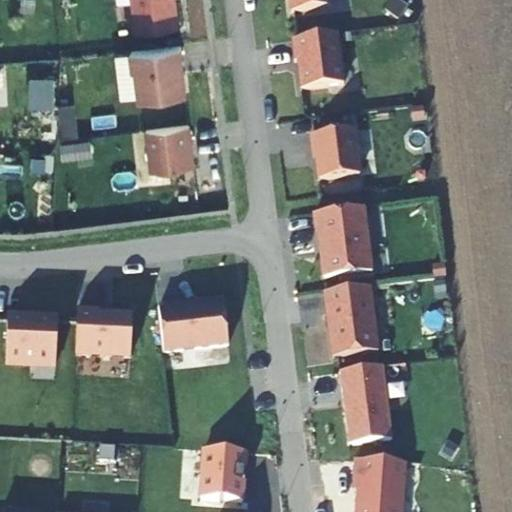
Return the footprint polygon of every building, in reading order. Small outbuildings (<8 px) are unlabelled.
[(179,28),(175,0),(131,0),(136,33),(179,28)] [(330,0),(289,0),(292,15),(332,10),(330,0)] [(337,37),(292,43),(295,64),(299,63),(301,93),(343,87),(337,37)] [(184,63),(181,45),(131,51),(134,70),(137,70),(141,100),(186,94),(183,72),(181,72),(180,63),(184,63)] [(59,107),(60,119),(75,117),(73,105),(59,107)] [(60,119),(63,138),(77,136),(75,117),(60,119)] [(195,166),(190,125),(147,130),(152,172),(195,166)] [(353,133),(313,138),(319,183),(359,178),(353,133)] [(364,211),(314,217),(320,251),(323,255),(324,262),(321,262),(324,284),(372,278),(364,211)] [(370,291),(325,297),(333,361),(378,356),(370,291)] [(157,310),(163,356),(227,348),(222,306),(200,309),(201,311),(192,312),(191,310),(175,312),(175,308),(157,310)] [(98,314),(77,313),(74,358),(129,360),(131,319),(98,317),(98,314)] [(25,366),(26,324),(24,324),(24,321),(7,320),(4,365),(25,366)] [(33,325),(26,324),(25,366),(54,368),(57,321),(34,320),(33,325)] [(382,371),(339,376),(348,449),(391,443),(382,371)] [(241,505),(244,456),(202,454),(199,502),(241,505)] [(401,511),(405,467),(355,464),(354,483),(359,483),(356,511),(401,511)]
